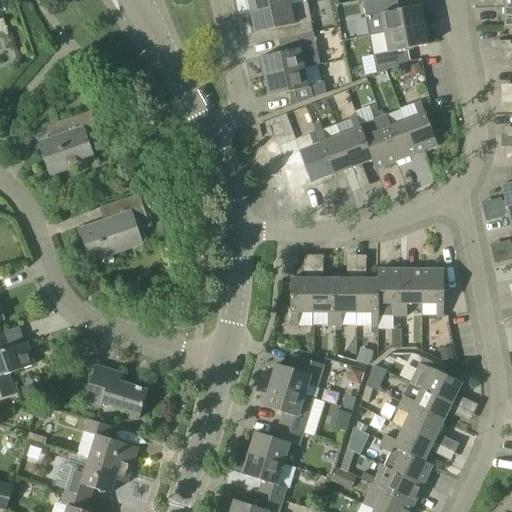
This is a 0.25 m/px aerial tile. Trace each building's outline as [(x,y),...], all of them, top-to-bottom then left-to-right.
[(248,0),(251,14),(291,5),(289,0),(248,0)] [(386,33),(425,25),(421,6),(399,10),(397,0),(371,0),(363,1),(366,17),(370,37),(386,33)] [(311,21),(309,22),(305,3),(291,6),(291,5),(251,14),(256,34),(276,29),(279,41),(313,33),(311,21)] [(425,25),(386,33),(389,53),(373,56),(377,75),(411,62),(408,49),(429,46),(425,25)] [(261,58),(265,77),(304,68),(304,69),(316,66),(312,47),(316,46),(313,33),(279,41),(281,53),(261,58)] [(304,68),(265,77),(269,97),(290,92),(293,106),(326,93),(324,82),(308,86),(304,69),(304,68)] [(401,111),(417,154),(438,146),(426,115),(421,103),(415,105),(401,111)] [(64,121),(68,134),(43,143),(53,174),(92,161),(85,141),(99,136),(91,111),(64,121)] [(397,162),(417,154),(401,111),(381,118),(397,162)] [(365,138),(362,129),(357,117),(336,125),(353,168),(372,161),(364,138),(365,138)] [(376,170),(397,162),(381,118),(374,121),(376,124),(362,129),(365,138),(364,138),(372,161),(376,170)] [(332,176),(353,168),(336,125),(316,132),(332,176)] [(511,126),(503,126),(503,144),(511,144),(511,126)] [(312,183),(332,176),(316,132),(295,140),(299,151),(312,183)] [(280,144),(273,147),(278,160),(290,192),(312,183),(299,151),(285,156),(280,144)] [(363,166),(347,173),(355,191),(371,184),(363,166)] [(511,183),(503,186),(507,206),(511,205),(511,168),(510,169),(511,179),(511,183)] [(114,219),(81,230),(92,261),(141,244),(136,230),(149,225),(139,195),(109,206),(114,219)] [(511,239),(492,244),(496,263),(511,259),(511,239)] [(349,267),(368,267),(368,254),(349,254),(349,267)] [(399,317),(399,270),(378,270),(378,280),(378,317),(399,317)] [(421,304),(421,271),(399,270),(399,317),(407,317),(407,304),(421,304)] [(421,271),(421,304),(436,304),(436,317),(444,317),(444,304),(444,271),(421,271)] [(177,285),(174,277),(163,281),(166,289),(177,285)] [(313,313),(313,280),(291,280),(291,313),(291,326),(298,326),(298,313),(313,313)] [(313,326),(334,326),(335,280),(313,280),(313,313),(313,326)] [(357,313),(357,280),(335,280),(334,326),(342,326),(342,313),(357,313)] [(378,280),(366,280),(357,280),(357,313),(356,328),(378,328),(378,317),(378,280)] [(0,399),(16,394),(9,374),(34,366),(27,343),(4,350),(0,338),(0,399)] [(410,384),(452,404),(462,384),(432,369),(434,364),(423,358),(410,384)] [(271,386),(305,397),(309,386),(317,389),(324,366),(301,359),(297,371),(277,365),(271,386)] [(103,403),(141,415),(148,391),(120,383),(122,375),(95,366),(84,403),(102,408),(103,403)] [(359,384),(363,373),(351,369),(347,381),(359,384)] [(378,392),(384,377),(371,371),(367,387),(373,390),(378,392)] [(410,384),(401,403),(443,424),(452,404),(410,384)] [(305,397),(271,386),(264,408),(284,414),(280,426),(304,433),(314,400),(305,397)] [(392,423),(403,430),(404,428),(434,442),(443,424),(401,403),(392,423)] [(45,421),(47,409),(38,407),(36,418),(45,421)] [(337,411),(332,428),(346,432),(351,415),(337,411)] [(127,471),(126,472),(130,474),(138,448),(108,439),(112,427),(88,420),(84,433),(96,436),(89,460),(127,471)] [(299,447),(304,433),(280,426),(276,439),(256,433),(249,454),(284,465),(291,444),(299,447)] [(424,462),(431,449),(434,442),(404,428),(403,430),(397,442),(385,436),(383,442),(403,452),(424,462)] [(381,466),(393,471),(423,486),(433,466),(424,462),(403,452),(383,442),(379,449),(390,453),(384,466),(382,465),(381,466)] [(278,486),(284,465),(249,454),(243,476),(263,482),(259,494),(283,501),(286,489),(278,486)] [(123,483),(126,472),(127,471),(89,460),(85,471),(60,463),(54,484),(68,487),(66,492),(90,500),(93,489),(111,494),(115,481),(123,483)] [(423,486),(393,471),(381,466),(375,479),(375,480),(362,473),(360,479),(371,486),(372,486),(372,485),(384,491),(414,506),(423,486)] [(330,480),(344,487),(350,475),(337,468),(330,480)] [(0,509),(6,511),(13,487),(1,484),(0,483),(0,509)] [(376,511),(410,511),(414,506),(384,491),(374,511),(376,511)] [(87,511),(86,511),(90,500),(66,492),(62,505),(56,504),(53,511),(87,511)] [(279,511),(283,501),(259,494),(255,507),(235,501),(231,511),(279,511)]
